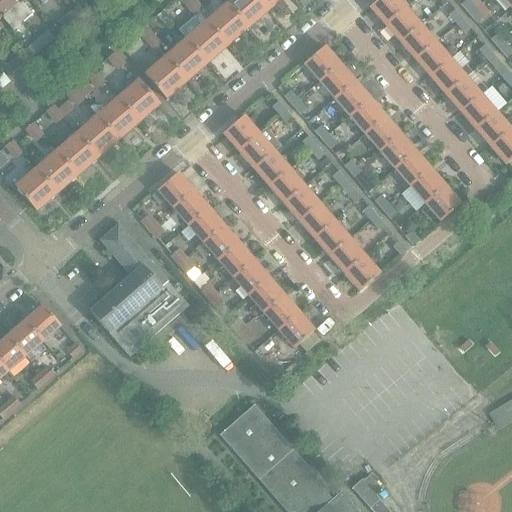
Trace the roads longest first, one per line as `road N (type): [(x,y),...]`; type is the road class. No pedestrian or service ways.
road 1 (residential): [(191,141),(342,316),(468,214),(477,192),(468,169),(335,17)]
road 2 (residential): [(191,141),(335,17)]
road 3 (residential): [(46,261),(191,141)]
